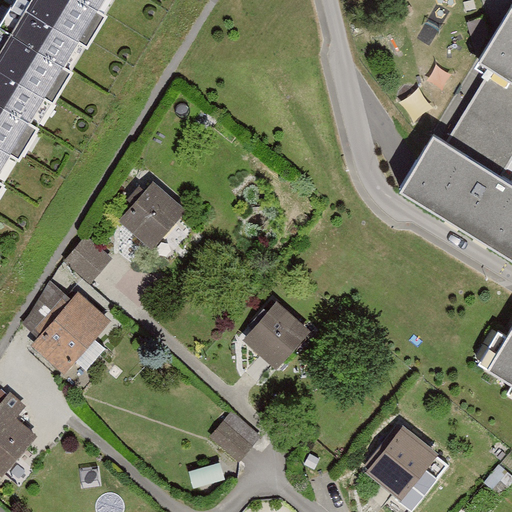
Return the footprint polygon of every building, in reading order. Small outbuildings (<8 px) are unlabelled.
[(0,190),(111,0),(11,0),(0,20),(0,190)] [(511,6),(484,52),(498,60),(451,136),(438,128),(405,183),(511,247),(511,172),(506,168),(511,157),(511,6)] [(187,204),(156,179),(124,216),(155,242),(187,204)] [(69,259),(93,279),(112,256),(89,236),(69,259)] [(40,335),(34,342),(67,370),(111,316),(78,290),(73,296),(51,281),(25,322),(40,335)] [(280,300),(247,337),(278,365),(311,327),(280,300)] [(511,333),(494,364),(511,374),(511,333)] [(12,391),(0,405),(0,468),(4,472),(38,433),(17,414),(26,403),(12,391)] [(211,433),(239,459),(262,434),(233,408),(211,433)] [(406,426),(371,470),(403,496),(438,451),(406,426)]
